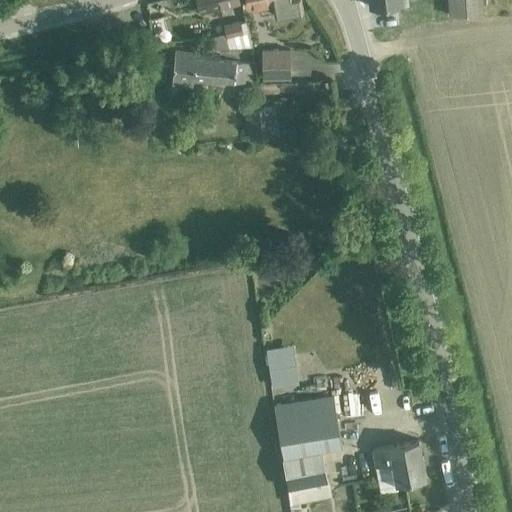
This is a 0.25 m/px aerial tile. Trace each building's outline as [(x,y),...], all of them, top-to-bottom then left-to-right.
[(196,0),(200,15),(239,5),(237,0),(196,0)] [(300,0),(299,0),(290,1),(289,0),(245,0),(247,9),(273,5),(275,18),(302,14),(300,0)] [(483,15),(481,0),(447,0),(449,18),(483,15)] [(164,17),(151,20),(156,40),(169,37),(164,17)] [(243,33),(240,21),(224,25),(227,37),(243,33)] [(236,51),(236,64),(247,65),(247,52),(236,51)] [(289,81),(289,53),(261,53),(261,81),(289,81)] [(249,76),(249,65),(247,65),(236,64),(193,62),(194,55),(172,54),(171,89),(192,90),(192,83),(243,85),(244,75),(249,76)] [(85,104),(72,104),(72,117),(85,117),(85,104)] [(272,139),(270,111),(246,113),(248,141),(272,139)] [(273,386),(289,384),(283,347),(267,349),(273,386)] [(373,349),(375,388),(387,387),(385,348),(373,349)] [(297,371),(318,368),(316,356),(295,359),(297,371)] [(304,418),(278,422),(283,454),(282,454),(287,489),(289,502),(290,502),(291,511),(301,511),(300,500),(328,496),(326,483),(321,448),(342,445),(337,413),(334,395),(301,400),(304,418)] [(417,441),(371,449),(374,465),(379,491),(400,487),(399,482),(424,478),(417,441)]
